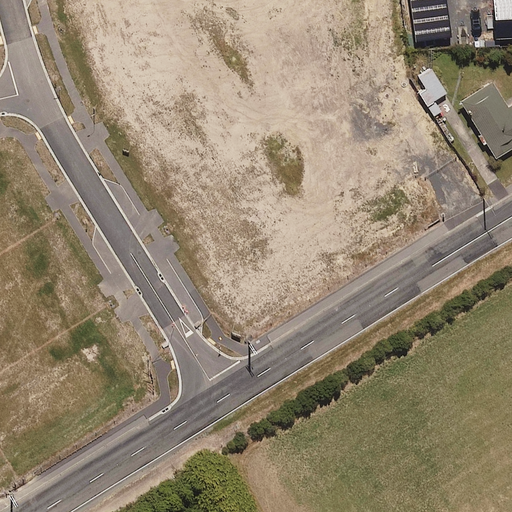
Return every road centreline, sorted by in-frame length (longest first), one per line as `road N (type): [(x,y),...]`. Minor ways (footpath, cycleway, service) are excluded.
road 1 (residential): [(222,399),(36,92)]
road 2 (secondary): [(511,216),(222,399)]
road 3 (secondary): [(222,399),(40,511)]
